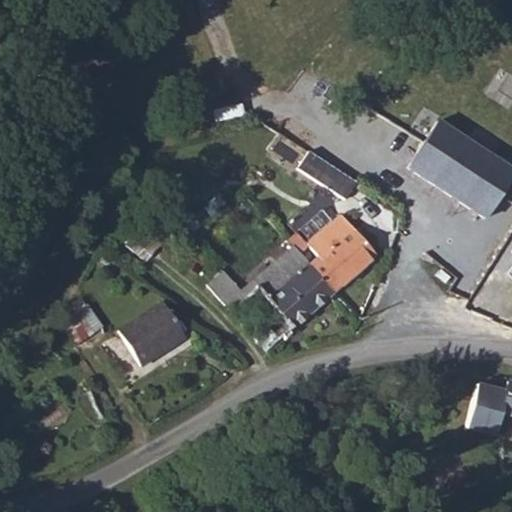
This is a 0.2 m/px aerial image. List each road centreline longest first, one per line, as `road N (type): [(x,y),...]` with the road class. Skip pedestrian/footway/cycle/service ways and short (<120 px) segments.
road 1 (tertiary): [(24,511),(69,498),(263,384),(395,349),(511,349)]
road 2 (unknown): [(480,346),(438,283),(429,206),(406,177)]
